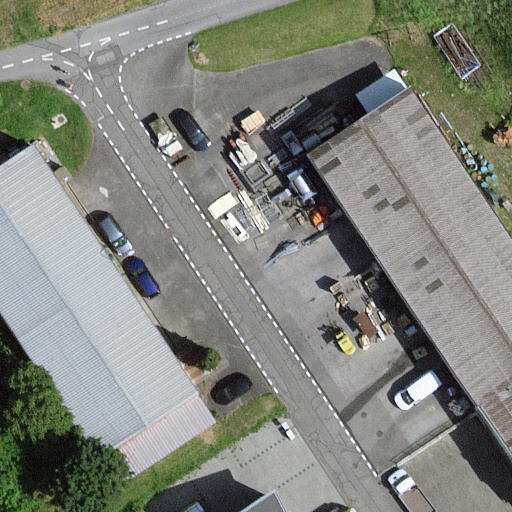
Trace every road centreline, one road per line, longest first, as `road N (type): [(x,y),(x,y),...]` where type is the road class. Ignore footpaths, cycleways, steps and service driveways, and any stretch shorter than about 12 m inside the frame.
road 1 (residential): [(382,511),(82,45)]
road 2 (unclassified): [(82,45),(226,0)]
